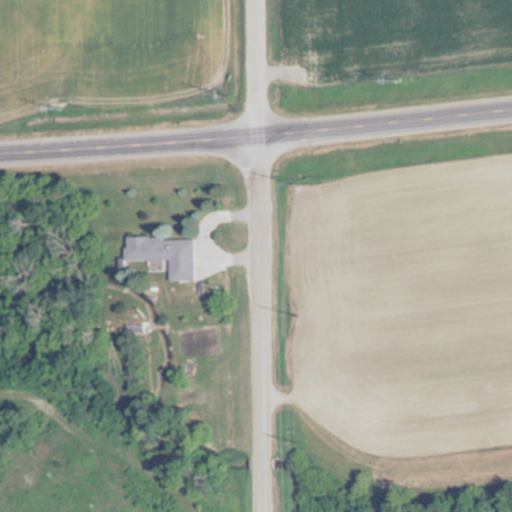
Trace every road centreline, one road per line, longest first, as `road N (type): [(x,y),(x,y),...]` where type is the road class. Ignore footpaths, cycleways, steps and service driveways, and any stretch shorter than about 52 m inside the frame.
road 1 (primary): [(0,157),(511,109)]
road 2 (residential): [(262,511),(257,137)]
road 3 (residential): [(257,137),(255,0)]
